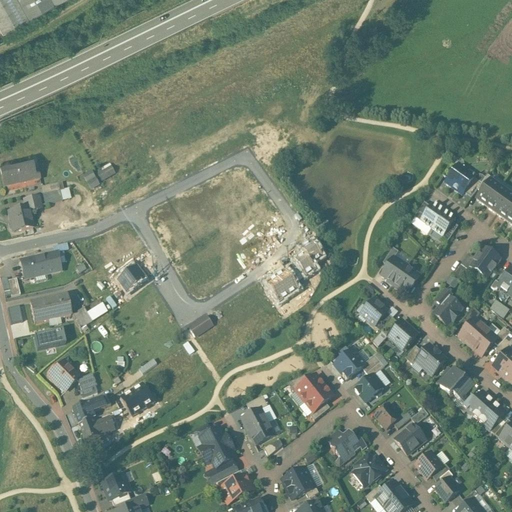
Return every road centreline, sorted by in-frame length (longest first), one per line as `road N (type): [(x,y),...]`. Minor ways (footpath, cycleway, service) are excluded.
road 1 (residential): [(135,211),(242,158),(290,218),(281,256),(207,307),(182,303),(163,262)]
road 2 (trunk): [(0,105),(221,0)]
road 3 (trunk): [(193,0),(0,91)]
road 4 (residential): [(91,511),(61,434),(9,364),(0,328)]
road 5 (residential): [(0,251),(135,211)]
road 6 (residential): [(511,403),(407,312)]
road 7 (residential): [(436,511),(350,406)]
